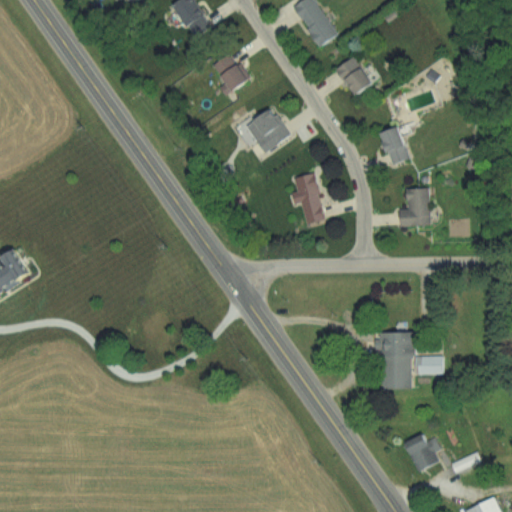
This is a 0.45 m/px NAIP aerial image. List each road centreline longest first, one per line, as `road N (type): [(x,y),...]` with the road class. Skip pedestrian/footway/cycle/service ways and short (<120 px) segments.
road 1 (secondary): [(396,511),(33,0)]
road 2 (residential): [(366,266),(355,166),(241,0)]
road 3 (residential): [(511,263),(227,275)]
